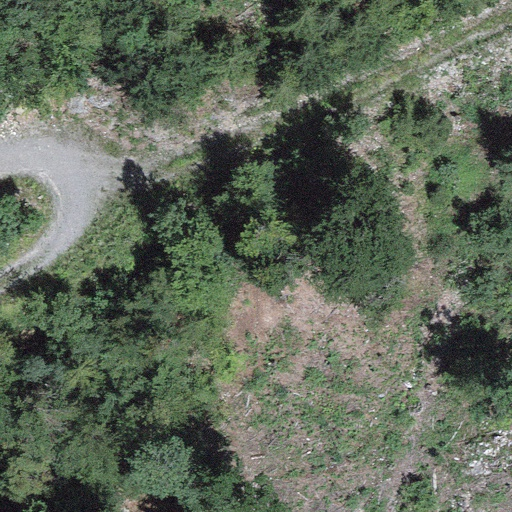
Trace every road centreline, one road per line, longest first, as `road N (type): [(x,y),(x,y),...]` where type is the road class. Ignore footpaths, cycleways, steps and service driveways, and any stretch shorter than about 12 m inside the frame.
road 1 (track): [(86,173),(369,87),(511,23)]
road 2 (track): [(0,159),(54,150),(86,173),(75,230),(0,277)]
